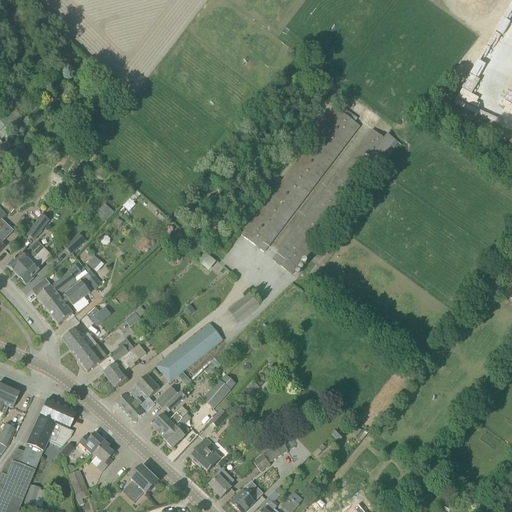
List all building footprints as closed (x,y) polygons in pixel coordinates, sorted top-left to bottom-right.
[(360,127),(338,110),(336,109),(240,236),(264,254),(360,127)] [(395,141),(387,135),(384,139),(372,130),(272,260),(292,275),(395,141)] [(103,182),(109,175),(106,172),(100,179),(103,182)] [(5,201),(2,205),(12,214),(15,211),(5,201)] [(104,204),(98,210),(104,215),(99,220),(104,224),(114,213),(104,204)] [(0,230),(13,217),(7,211),(5,213),(0,207),(0,230)] [(43,217),(28,236),(34,241),(49,221),(43,217)] [(80,236),(65,249),(70,255),(85,242),(80,236)] [(144,249),(150,242),(147,240),(143,237),(138,243),(144,249)] [(13,272),(17,276),(44,250),(37,243),(27,252),(29,254),(25,257),(22,254),(12,264),(11,264),(8,267),(12,272),(13,272)] [(44,250),(17,276),(22,281),(21,281),(26,286),(30,282),(29,282),(40,272),(36,269),(43,263),(44,264),(51,257),(44,250)] [(199,263),(208,270),(215,262),(206,254),(199,263)] [(88,264),(97,273),(104,266),(95,257),(88,264)] [(45,308),(59,297),(58,296),(76,282),(74,280),(82,274),(75,266),(70,270),(71,272),(52,287),(46,280),(32,291),(45,308)] [(95,277),(89,282),(95,290),(102,285),(95,277)] [(45,308),(59,326),(73,315),(66,307),(71,304),(73,307),(90,294),(82,283),(61,299),(59,297),(45,308)] [(125,292),(117,298),(122,304),(129,298),(125,292)] [(227,311),(228,311),(237,323),(259,306),(249,294),(227,311)] [(93,317),(100,325),(111,316),(103,307),(99,311),(93,317)] [(118,326),(123,333),(140,320),(135,313),(118,326)] [(183,373),(223,341),(210,325),(157,367),(170,384),(178,378),(187,387),(192,383),(183,373)] [(62,340),(78,361),(92,350),(92,349),(86,342),(77,329),(62,340)] [(109,356),(115,364),(134,349),(127,340),(119,346),(119,349),(109,356)] [(92,350),(78,361),(88,374),(102,363),(102,362),(107,358),(97,345),(92,349),(92,350)] [(140,345),(104,374),(116,389),(128,379),(123,373),(130,368),(131,370),(136,367),(134,365),(147,355),(140,345)] [(155,405),(150,399),(160,390),(147,376),(137,386),(126,395),(116,404),(135,424),(145,415),(155,405)] [(219,382),(202,401),(213,410),(230,391),(219,382)] [(0,384),(0,412),(4,414),(7,408),(12,410),(20,393),(0,384)] [(168,415),(183,401),(178,395),(162,410),(162,411),(163,410),(168,415)] [(52,431),(62,409),(46,401),(38,418),(39,418),(31,435),(30,435),(28,438),(29,438),(26,445),(27,445),(18,465),(12,462),(6,477),(0,474),(0,475),(0,511),(18,511),(34,474),(35,472),(38,464),(39,463),(43,453),(47,443),(52,431)] [(227,404),(221,411),(210,422),(217,428),(233,410),(227,404)] [(176,413),(177,414),(169,422),(163,416),(152,427),(164,439),(175,428),(174,428),(187,415),(189,414),(182,407),(176,413)] [(69,431),(75,417),(76,415),(62,409),(52,431),(47,443),(61,449),(67,443),(70,439),(73,433),(69,431)] [(191,420),(187,415),(174,428),(175,428),(164,439),(163,440),(173,449),(184,437),(190,432),(184,426),(191,420)] [(14,430),(4,425),(0,433),(0,445),(5,448),(14,430)] [(356,436),(362,430),(355,426),(350,431),(356,436)] [(331,436),(339,444),(347,437),(339,429),(331,436)] [(78,444),(92,456),(103,443),(94,434),(88,440),(85,437),(78,444)] [(208,473),(218,461),(221,458),(210,448),(212,446),(206,440),(189,458),(200,469),(202,467),(208,473)] [(262,454),(262,455),(269,464),(288,453),(282,442),(262,454)] [(109,448),(103,443),(92,456),(100,464),(96,469),(101,474),(111,463),(108,460),(113,455),(107,449),(109,448)] [(65,459),(74,450),(69,445),(60,454),(65,459)] [(270,466),(269,464),(262,455),(252,463),(260,473),(270,466)] [(146,496),(159,483),(142,467),(130,480),(133,483),(124,492),(135,503),(144,493),(146,496)] [(222,470),(213,479),(215,481),(209,486),(222,499),(231,489),(229,487),(234,482),(222,470)] [(87,492),(79,472),(68,476),(76,496),(87,492)] [(25,503),(35,506),(40,489),(30,486),(25,503)] [(264,495),(259,490),(248,497),(243,491),(230,504),(238,511),(246,511),(255,503),(264,495)] [(282,494),(278,490),(268,499),(260,507),(265,510),(263,511),(276,511),(275,510),(277,508),(273,504),(280,497),(282,494)] [(279,506),(284,511),(294,511),(299,506),(303,502),(293,493),(283,504),(282,503),(279,506)]
